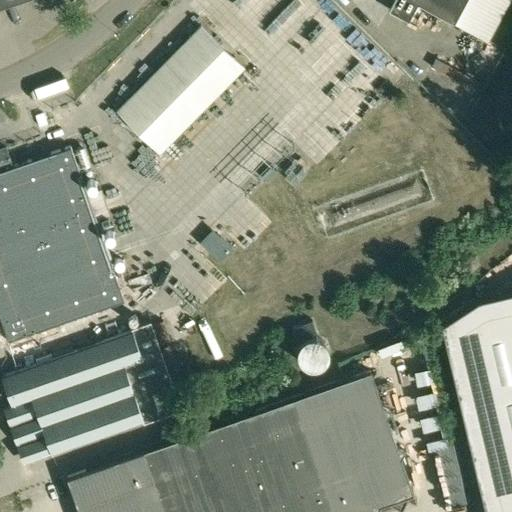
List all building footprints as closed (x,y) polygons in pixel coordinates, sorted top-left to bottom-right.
[(0,0),(0,8),(22,0),(0,0)] [(394,0),(390,8),(409,17),(417,2),(455,23),(488,40),(509,0),(394,0)] [(435,57),(431,65),(473,89),(478,80),(435,57)] [(0,316),(7,338),(123,298),(71,145),(13,165),(7,146),(0,148),(0,316)] [(276,171),(271,166),(262,176),(266,180),(276,171)] [(483,511),(511,511),(511,289),(478,297),(440,322),(480,492),(479,493),(483,511)] [(312,336),(309,336),(308,334),(316,331),(312,319),(292,327),(296,339),(305,336),(305,338),(304,338),(302,340),(300,342),(299,344),(298,347),(297,350),(297,352),(298,355),(298,358),(300,360),(301,362),(304,364),(306,365),(308,366),(311,367),(314,367),(317,366),(319,365),(321,364),(324,362),(325,360),(327,358),(327,355),(328,352),(328,351),(328,349),(327,346),(326,344),(324,341),(322,339),(320,338),(317,337),(315,336),(312,336)] [(19,369),(4,374),(14,403),(5,406),(20,448),(28,446),(32,458),(180,407),(171,379),(160,348),(159,345),(171,341),(163,320),(152,324),(151,320),(130,327),(131,330),(19,369)] [(370,369),(294,396),(334,511),(355,511),(369,507),(376,510),(379,504),(407,494),(411,486),(401,457),(404,449),(397,446),(387,417),(390,409),(383,405),(370,369)] [(249,511),(334,511),(294,396),(218,423),(249,511)] [(249,511),(218,423),(142,450),(163,511),(249,511)] [(163,511),(142,450),(67,476),(80,511),(79,511),(163,511)]
